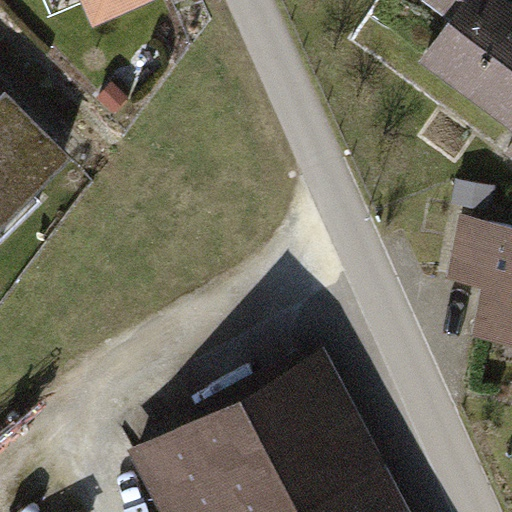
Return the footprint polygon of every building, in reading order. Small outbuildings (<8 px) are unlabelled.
[(94,0),(101,14),(132,0),(94,0)] [(433,0),(457,18),(430,54),(511,114),(511,7),(502,0),(433,0)] [(0,213),(3,217),(69,153),(9,91),(0,99),(0,213)] [(511,225),(465,217),(454,273),(493,281),(486,318),(511,322),(511,225)] [(370,471),(310,360),(205,416),(206,418),(139,454),(170,511),(393,511),(371,470),(370,471)]
